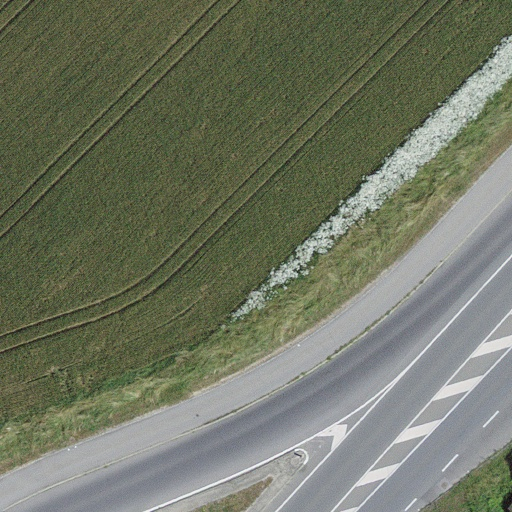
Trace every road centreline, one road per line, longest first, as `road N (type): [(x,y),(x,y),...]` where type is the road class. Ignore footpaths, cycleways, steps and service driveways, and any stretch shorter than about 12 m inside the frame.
road 1 (secondary): [(511,254),(296,414),(68,511)]
road 2 (primary): [(511,329),(343,511)]
